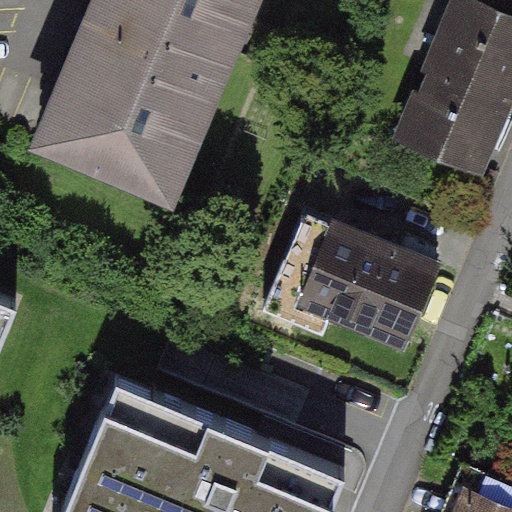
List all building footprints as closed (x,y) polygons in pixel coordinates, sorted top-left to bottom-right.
[(254,0),(89,0),(32,144),(173,201),(254,0)] [(487,170),(511,108),(511,18),(468,0),(465,0),(408,138),(487,170)] [(447,260),(329,208),(287,303),(405,354),(447,260)] [(0,352),(21,301),(0,293),(0,352)] [(328,511),(341,481),(111,388),(60,511),(328,511)]
